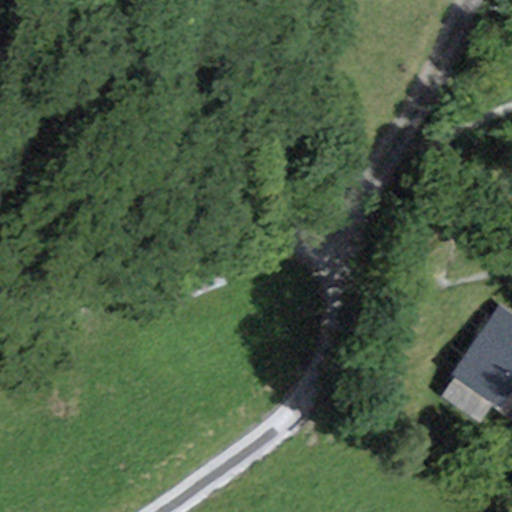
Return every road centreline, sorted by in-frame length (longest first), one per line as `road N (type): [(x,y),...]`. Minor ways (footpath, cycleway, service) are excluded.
road 1 (track): [(364,232),(348,263),(330,373),(142,511)]
road 2 (track): [(0,291),(364,232)]
road 3 (track): [(487,0),(364,232)]
